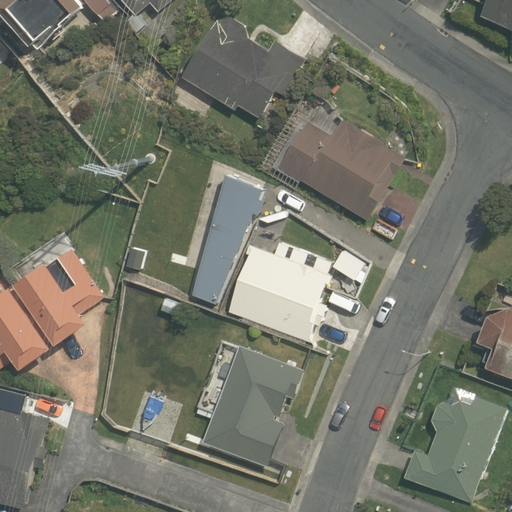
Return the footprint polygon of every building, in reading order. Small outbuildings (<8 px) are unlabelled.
[(13,0),(9,3),(47,49),(80,22),(78,19),(95,5),(109,21),(122,11),(113,0),(13,0)] [(130,0),(143,14),(157,2),(165,11),(177,0),(130,0)] [(511,0),(486,0),(480,14),(511,28),(511,0)] [(217,19),(183,77),(238,109),(241,104),(262,116),(277,90),(289,97),(299,80),(297,78),(309,57),(276,38),(269,49),(249,37),(246,24),(233,16),(217,19)] [(8,50),(0,41),(0,65),(8,57),(5,53),(8,50)] [(344,117),(332,135),(309,120),(281,166),(369,221),(409,157),(344,117)] [(194,293),(219,304),(255,212),(260,213),(265,200),(261,198),(264,189),(227,173),(194,293)] [(250,253),(229,311),(310,341),(316,324),(322,326),(330,303),(324,301),(333,274),(330,273),(334,261),(280,242),(276,254),(251,244),(248,252),(250,253)] [(48,261),(16,283),(57,343),(90,321),(84,313),(108,297),(74,247),(60,256),(78,282),(67,289),(48,261)] [(348,252),(339,270),(360,281),(370,264),(348,252)] [(21,368),(53,345),(11,286),(0,293),(0,369),(15,360),(21,368)] [(511,375),(511,304),(488,313),(478,340),(490,345),(484,360),(488,361),(487,365),(511,375)] [(204,442),(269,465),(284,422),(275,419),(277,414),(281,416),(288,396),(296,399),(307,368),(240,343),(204,442)] [(473,502),(510,407),(476,395),(472,404),(461,399),(451,404),(446,401),(438,404),(433,418),(438,431),(429,454),(416,449),(406,476),(473,502)] [(0,408),(0,500),(25,507),(36,465),(45,468),(50,447),(43,445),(50,417),(23,410),(22,415),(0,408)]
